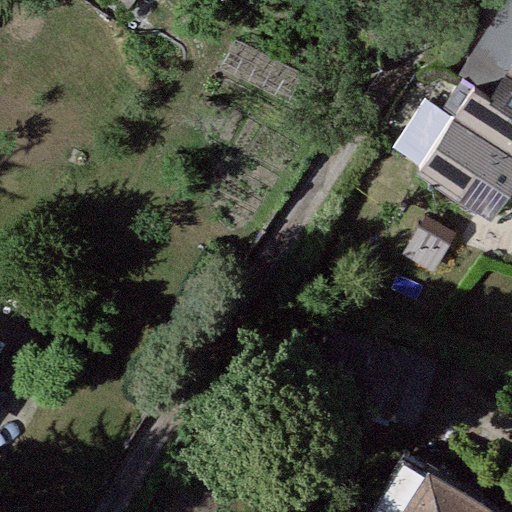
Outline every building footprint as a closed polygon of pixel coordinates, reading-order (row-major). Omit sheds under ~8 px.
[(472,83),(511,111),(511,0),(507,0),(459,73),(472,83)] [(511,186),(511,111),(472,83),(416,170),(478,207),(492,216),(511,188),(511,186)] [(455,238),(427,220),(407,253),(435,270),(455,238)] [(437,359),(330,324),(309,386),(416,422),(437,359)] [(511,511),(511,507),(438,462),(406,511),(511,511)]
